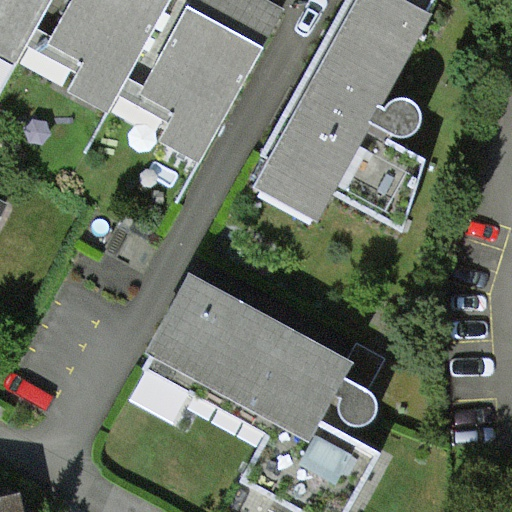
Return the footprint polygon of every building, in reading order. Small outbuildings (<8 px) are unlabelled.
[(51,0),(0,0),(0,48),(19,58),(51,0)] [(170,0),(73,0),(50,42),(79,58),(72,71),(79,75),(72,88),(110,109),(170,0)] [(281,15),(253,0),(192,0),(141,92),(170,109),(163,121),(170,125),(163,137),(201,158),(281,15)] [(346,0),(303,80),(261,157),(271,162),(277,165),(320,189),(330,195),(400,234),(424,160),(390,141),(391,136),(402,138),(412,135),(419,125),(420,119),(418,113),(413,104),(403,99),(392,101),(384,109),(376,105),(433,0),(346,0)] [(349,511),(380,454),(346,434),(350,426),(358,426),(364,426),(370,422),(375,416),(376,408),(376,402),(372,395),(367,390),(371,381),(357,374),(190,283),(142,370),(193,398),(203,380),(274,419),(240,481),(295,511),(349,511)]
